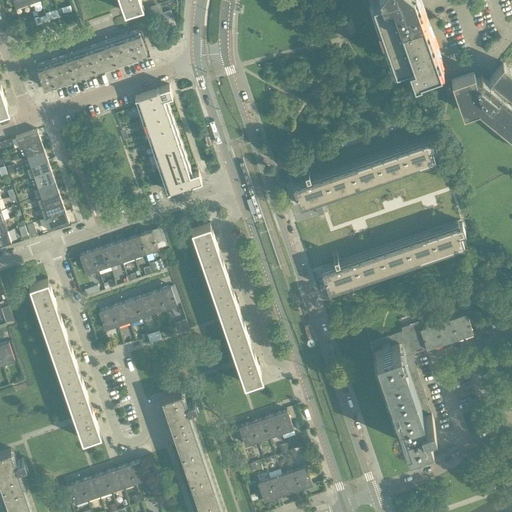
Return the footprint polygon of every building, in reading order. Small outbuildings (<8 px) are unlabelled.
[(143,4),(141,0),(121,0),(125,11),(143,4)] [(374,0),(394,56),(407,52),(412,66),(418,64),(418,62),(438,55),(418,0),(374,0)] [(180,39),(170,8),(150,15),(152,21),(149,22),(157,47),(180,39)] [(55,9),(49,11),(52,18),(58,16),(55,9)] [(46,14),(34,18),(36,23),(48,19),(46,14)] [(44,87),(85,72),(146,51),(143,41),(145,40),(141,28),(37,64),(38,67),(37,67),(44,87)] [(511,69),(502,61),(488,79),(481,73),(478,63),(438,77),(421,64),(421,63),(418,64),(419,68),(433,79),(432,79),(433,83),(451,77),(462,110),(478,105),(511,132),(511,69)] [(0,81),(0,111),(9,108),(4,94),(6,94),(5,89),(3,90),(0,81)] [(165,99),(173,96),(169,83),(160,86),(157,85),(156,88),(135,95),(167,190),(188,182),(191,184),(192,181),(202,178),(197,165),(188,168),(165,99)] [(37,128),(16,135),(19,146),(41,138),(37,128)] [(428,138),(293,184),(300,204),(313,199),(314,203),(320,201),(319,197),(434,157),(431,147),(435,145),(433,137),(428,138)] [(41,138),(19,146),(23,156),(44,148),(41,138)] [(44,148),(23,156),(26,166),(48,158),(44,148)] [(48,158),(26,166),(30,176),(51,169),(48,158)] [(51,169),(30,176),(33,186),(55,179),(51,169)] [(55,179),(33,186),(37,197),(59,189),(55,179)] [(59,189),(37,197),(40,207),(62,199),(59,189)] [(62,199),(40,207),(44,217),(66,210),(62,199)] [(66,210),(44,217),(47,227),(69,220),(66,210)] [(33,221),(26,223),(30,234),(36,232),(33,221)] [(210,221),(192,228),(202,259),(211,256),(220,253),(216,240),(218,239),(216,234),(214,235),(210,221)] [(457,222),(322,268),(329,288),(342,284),(343,287),(349,285),(348,282),(463,242),(460,231),(464,229),(462,221),(457,223),(457,222)] [(25,224),(18,226),(22,236),(28,234),(25,224)] [(8,229),(0,232),(0,243),(11,240),(8,229)] [(151,229),(139,233),(145,251),(158,247),(151,229)] [(139,233),(128,237),(134,255),(145,251),(139,233)] [(128,237),(115,241),(122,259),(134,255),(128,237)] [(115,241),(104,245),(110,263),(122,259),(115,241)] [(104,245),(92,249),(98,267),(110,263),(104,245)] [(92,249),(80,253),(86,271),(98,267),(92,249)] [(220,253),(211,256),(202,259),(213,289),(221,287),(231,283),(226,270),(228,270),(227,265),(225,266),(220,253)] [(160,257),(150,261),(153,270),(164,267),(160,257)] [(52,290),(48,277),(30,283),(40,315),(49,312),(58,308),(54,295),(56,294),(54,290),(52,290)] [(231,283),(221,287),(213,289),(223,320),(232,317),(241,314),(237,301),(239,300),(237,296),(235,296),(231,283)] [(171,284),(158,289),(165,307),(177,302),(171,284)] [(158,289),(147,293),(153,311),(165,307),(158,289)] [(147,293),(135,297),(141,315),(153,311),(147,293)] [(135,297),(123,301),(129,319),(141,315),(135,297)] [(123,301),(111,305),(117,323),(129,319),(123,301)] [(105,327),(117,323),(111,305),(99,309),(105,327)] [(58,308),(49,312),(40,315),(51,345),(59,342),(69,339),(64,326),(66,325),(65,321),(63,321),(58,308)] [(458,314),(451,316),(458,337),(462,335),(463,338),(466,337),(465,334),(473,331),(466,311),(458,314)] [(241,314),(232,317),(223,320),(234,351),(252,345),(247,332),(249,331),(248,327),(246,327),(241,314)] [(443,319),(436,322),(443,342),(447,340),(448,343),(451,342),(450,339),(458,337),(451,316),(442,319),(443,319)] [(421,327),(419,320),(401,326),(403,329),(410,350),(423,346),(423,348),(427,347),(428,347),(421,327)] [(427,325),(421,327),(428,347),(432,346),(433,348),(436,347),(435,344),(443,342),(436,322),(436,321),(427,324),(427,325)] [(434,419),(410,350),(403,329),(402,330),(369,341),(398,424),(400,423),(407,444),(431,435),(426,422),(434,419)] [(160,331),(153,333),(155,340),(162,338),(160,331)] [(69,339),(59,342),(51,345),(61,376),(79,369),(75,357),(77,356),(75,351),(73,352),(69,339)] [(8,340),(0,342),(0,355),(2,362),(15,358),(8,340)] [(256,358),(252,345),(234,351),(244,382),(248,381),(259,377),(263,376),(258,363),(260,362),(258,357),(256,358)] [(79,369),(61,376),(72,407),(90,400),(85,387),(87,387),(86,382),(84,383),(79,369)] [(259,377),(248,381),(251,390),(262,386),(259,377)] [(181,389),(161,396),(166,409),(162,410),(164,416),(168,415),(178,444),(200,511),(223,511),(190,414),(199,411),(194,398),(186,402),(181,389)] [(90,400),(72,407),(83,438),(101,432),(96,418),(98,417),(96,413),(94,413),(90,400)] [(287,408),(275,413),(281,431),(293,426),(287,408)] [(275,413),(263,417),(269,435),(281,431),(275,413)] [(263,417),(251,421),(257,439),(269,435),(263,417)] [(251,421),(239,425),(245,443),(257,439),(251,421)] [(11,448),(0,451),(0,481),(10,511),(32,511),(19,472),(28,470),(24,456),(15,461),(11,448)] [(140,459),(128,463),(134,481),(147,477),(140,459)] [(128,463),(117,467),(123,485),(134,481),(128,463)] [(306,464),(294,468),(300,486),(312,482),(306,464)] [(117,467),(105,471),(111,489),(123,485),(117,467)] [(294,468),(282,472),(288,490),(300,486),(294,468)] [(105,471),(93,475),(99,493),(111,489),(105,471)] [(282,472),(270,476),(276,494),(288,490),(282,472)] [(93,475),(81,479),(87,497),(99,493),(93,475)] [(270,476),(258,481),(264,499),(276,494),(270,476)] [(81,479),(69,483),(75,501),(87,497),(81,479)]
